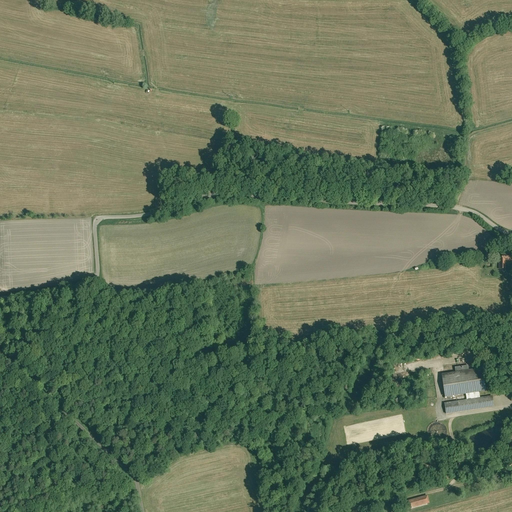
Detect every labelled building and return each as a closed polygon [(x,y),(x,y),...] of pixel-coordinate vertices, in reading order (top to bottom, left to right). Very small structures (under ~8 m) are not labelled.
[(501,262),(498,262),(498,265),(498,272),(505,272),(506,265),(511,265),(511,258),(501,258),(501,262)] [(441,377),(444,400),(464,397),(478,395),(485,394),(482,371),(441,377)] [(393,377),(387,378),(389,390),(400,388),(400,386),(398,376),(393,377)] [(465,402),(443,405),(445,416),(493,409),(492,398),(479,400),(465,402)] [(406,511),(429,505),(426,497),(404,503),(406,511)]
